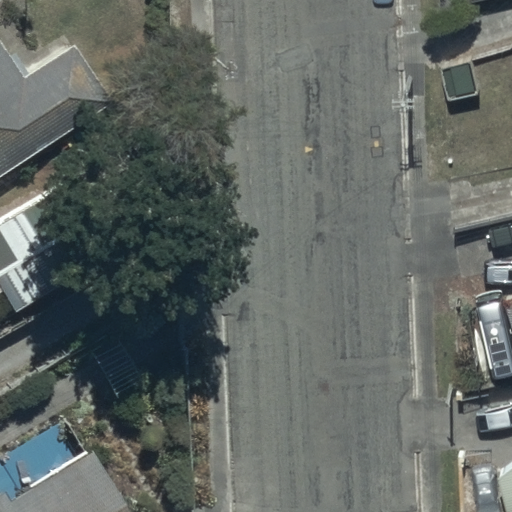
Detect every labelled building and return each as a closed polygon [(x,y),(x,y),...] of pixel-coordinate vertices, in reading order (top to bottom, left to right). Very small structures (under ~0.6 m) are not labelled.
[(0,49),(0,161),(102,95),(65,37),(14,70),(0,49)] [(62,176),(0,211),(0,301),(1,304),(102,248),(62,176)] [(511,289),(507,291),(459,305),(475,362),(511,351),(511,289)] [(0,511),(120,511),(79,443),(0,491),(0,511)] [(511,511),(511,459),(495,472),(505,511),(511,511)]
